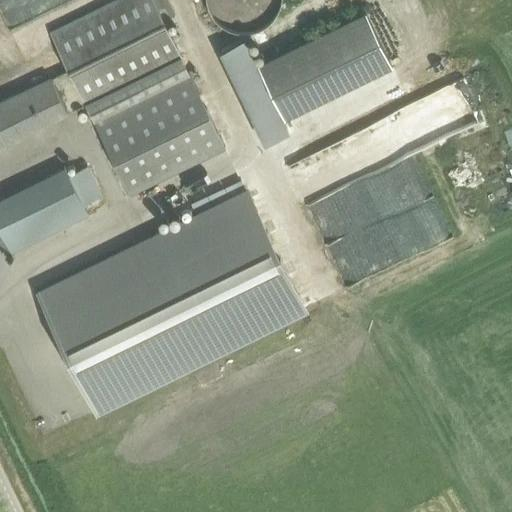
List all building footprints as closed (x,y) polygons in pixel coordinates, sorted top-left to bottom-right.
[(86,100),(104,138),(130,191),(225,143),(199,91),(181,54),(163,17),(174,11),(168,0),(114,0),(51,31),(69,68),(0,100),(0,126),(6,138),(68,109),(86,100)] [(205,0),(206,10),(209,22),(217,31),(226,38),(238,41),(250,41),(261,37),(271,30),(277,20),(281,9),(280,0),(205,0)] [(366,9),(259,62),(286,116),(392,63),(366,9)] [(403,101),(419,147),(456,134),(458,139),(487,128),(468,77),(403,101)] [(351,231),(431,192),(412,153),(332,192),(351,231)] [(66,164),(7,193),(0,196),(0,224),(12,250),(89,212),(84,202),(101,193),(88,164),(70,173),(66,164)] [(309,309),(248,187),(37,290),(97,413),(309,309)]
